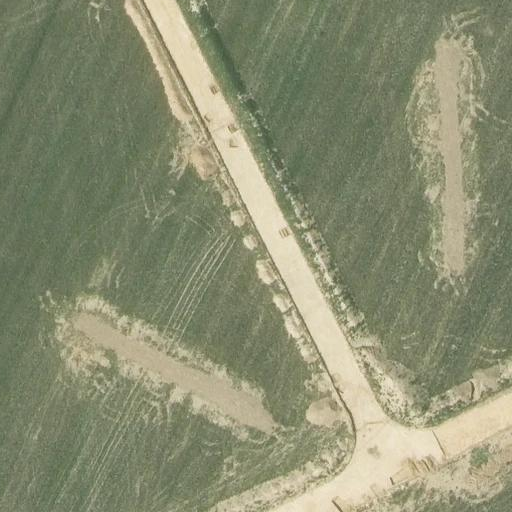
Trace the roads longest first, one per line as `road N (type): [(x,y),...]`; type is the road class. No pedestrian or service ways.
road 1 (residential): [(401,464),(170,0)]
road 2 (residential): [(511,408),(401,464)]
